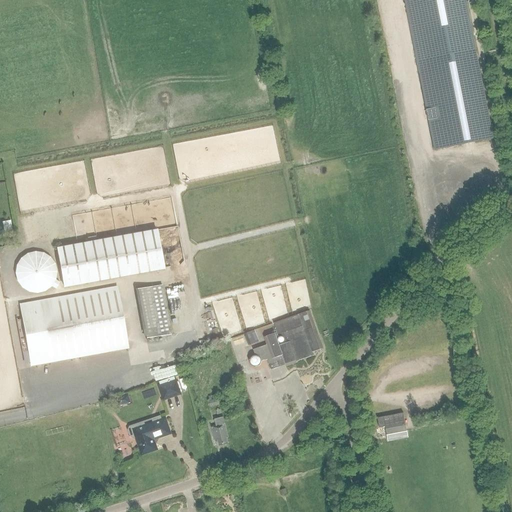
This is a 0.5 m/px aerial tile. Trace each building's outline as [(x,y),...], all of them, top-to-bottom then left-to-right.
[(465,0),(404,0),(417,62),(418,69),(428,67),(429,72),(419,74),(434,150),(493,139),(476,51),(465,0)] [(62,288),(162,270),(155,230),(55,248),(62,288)] [(16,265),(15,273),(17,281),(21,288),(28,292),(36,294),(45,292),(51,287),(55,280),(57,272),(55,264),(50,257),(43,253),(35,252),(27,253),(20,258),(16,265)] [(160,285),(135,290),(143,339),(169,334),(160,285)] [(114,287),(19,304),(30,366),(125,349),(114,287)] [(274,323),(274,324),(278,335),(278,334),(290,366),(297,363),(296,362),(314,355),(313,352),(323,349),(309,311),(274,323)] [(251,356),(249,360),(250,365),(255,367),(260,366),(262,361),(265,360),(265,361),(268,359),(270,363),(269,364),(271,370),(285,365),(286,367),(290,366),(278,334),(278,335),(275,336),(275,334),(264,337),(267,345),(253,350),(255,355),(251,356)] [(163,399),(179,393),(175,380),(159,386),(163,399)] [(128,394),(115,398),(118,407),(131,403),(128,394)] [(209,401),(211,407),(219,405),(217,399),(209,401)] [(406,426),(403,414),(377,419),(379,429),(385,427),(387,435),(407,432),(406,426)] [(225,424),(223,417),(214,419),(216,426),(211,427),(215,441),(218,441),(219,445),(228,443),(226,438),(228,437),(224,424),(225,424)] [(164,420),(143,427),(142,423),(129,427),(128,430),(130,436),(134,439),(136,438),(142,454),(156,449),(153,443),(156,438),(169,433),(164,420)]
